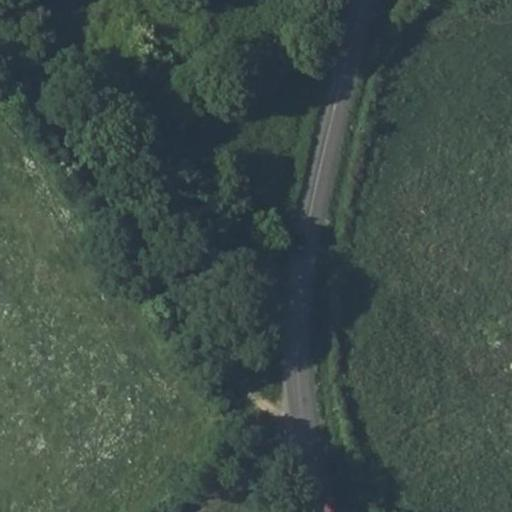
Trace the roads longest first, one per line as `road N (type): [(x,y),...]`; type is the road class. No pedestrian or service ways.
road 1 (track): [(0,62),(46,107),(256,416),(305,441)]
road 2 (tertiary): [(305,441),(294,305),(308,207),(358,0)]
road 3 (residential): [(305,441),(253,451),(191,511)]
